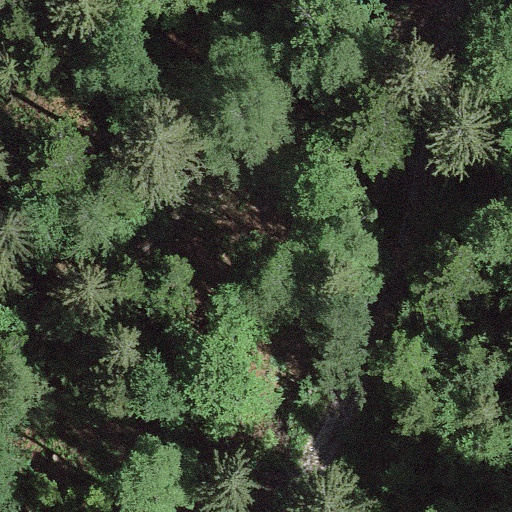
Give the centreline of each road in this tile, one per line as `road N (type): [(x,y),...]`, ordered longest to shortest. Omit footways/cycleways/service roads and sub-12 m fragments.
road 1 (track): [(439,59),(226,257),(0,409)]
road 2 (track): [(452,0),(396,321),(308,511)]
